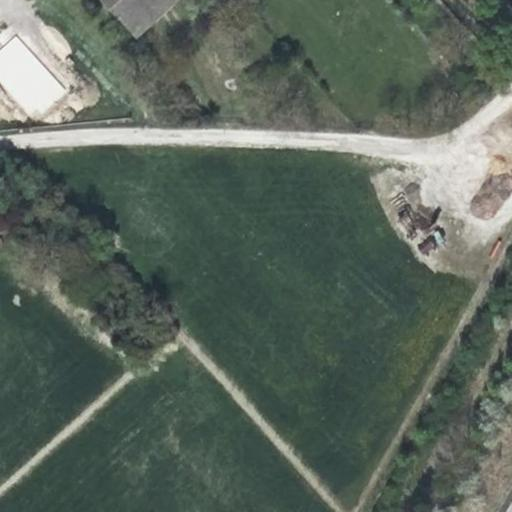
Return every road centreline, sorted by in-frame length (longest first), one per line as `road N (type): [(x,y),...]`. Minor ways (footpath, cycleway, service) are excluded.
road 1 (residential): [(0,144),(172,136),(371,146)]
road 2 (track): [(371,146),(466,144),(511,114)]
